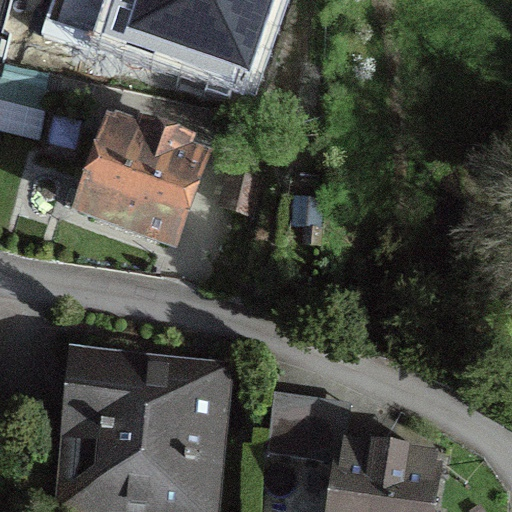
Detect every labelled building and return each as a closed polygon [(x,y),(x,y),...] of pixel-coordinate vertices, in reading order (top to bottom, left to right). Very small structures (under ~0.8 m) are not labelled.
[(122,0),(117,17),(219,54),(238,0),(122,0)] [(266,48),(244,43),(232,99),(255,104),(266,48)] [(183,148),(115,123),(111,133),(110,132),(81,213),(171,246),(201,165),(180,157),(183,148)] [(79,429),(105,432),(98,501),(200,511),(213,377),(85,365),(79,429)] [(427,511),(436,459),(346,445),(343,465),(335,511),(427,511)]
